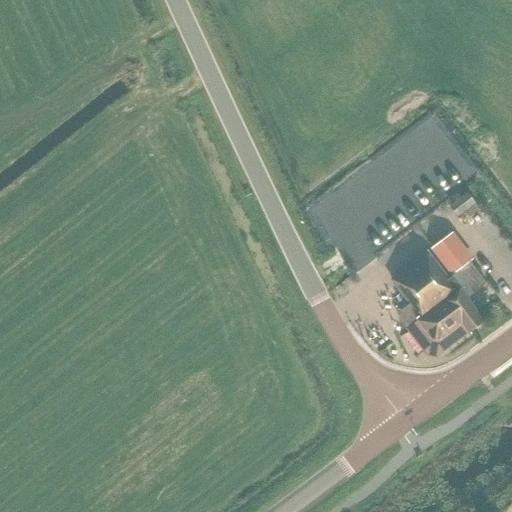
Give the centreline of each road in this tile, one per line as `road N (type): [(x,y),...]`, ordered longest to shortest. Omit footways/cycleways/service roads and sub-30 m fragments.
road 1 (tertiary): [(403,419),(318,300),(176,0)]
road 2 (secondary): [(278,511),(403,419)]
road 3 (secondary): [(511,341),(403,419)]
